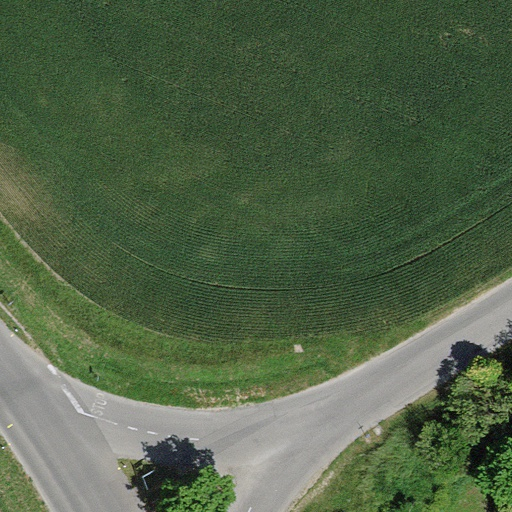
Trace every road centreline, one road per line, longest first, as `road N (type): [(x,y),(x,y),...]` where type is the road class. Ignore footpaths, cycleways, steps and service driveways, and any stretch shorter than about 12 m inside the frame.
road 1 (unclassified): [(317,426),(211,442),(160,436),(17,391)]
road 2 (unclassified): [(317,426),(511,309)]
road 3 (tertiary): [(96,511),(17,391)]
